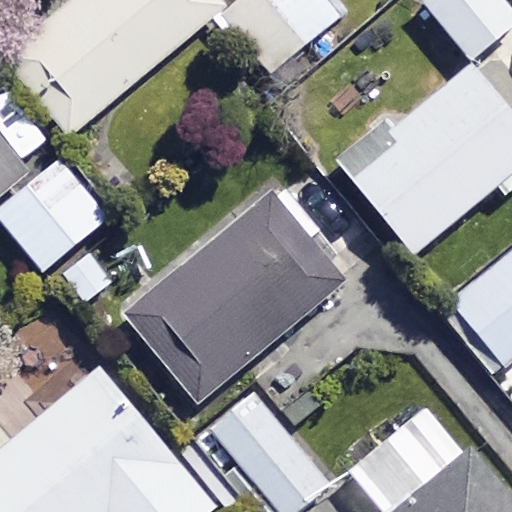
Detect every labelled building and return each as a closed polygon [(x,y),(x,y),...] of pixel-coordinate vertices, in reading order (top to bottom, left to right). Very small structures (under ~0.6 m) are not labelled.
[(227,14),(215,0),(91,0),(10,70),(74,144),(227,14)] [(343,28),(320,0),(255,0),(226,24),(275,84),(343,28)] [(511,37),(511,16),(498,0),(428,0),(422,5),(474,69),(511,37)] [(511,186),(511,124),(470,71),(343,171),(416,262),(511,186)] [(0,209),(59,162),(24,120),(0,140),(0,209)] [(0,218),(0,222),(48,280),(60,270),(92,307),(118,286),(86,248),(112,226),(62,166),(0,218)] [(351,299),(278,207),(131,325),(204,417),(351,299)] [(511,367),(511,261),(455,309),(507,372),(511,367)] [(226,511),(237,503),(191,447),(174,460),(106,377),(0,464),(0,511),(226,511)] [(304,511),(331,491),(256,398),(213,433),(276,511),(304,511)] [(511,511),(511,500),(436,411),(354,481),(380,511),(511,511)]
